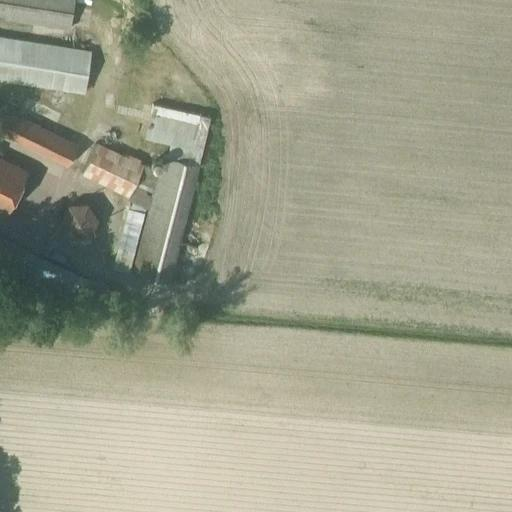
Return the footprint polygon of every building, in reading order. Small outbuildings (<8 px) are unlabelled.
[(74,0),(0,0),(0,16),(69,27),(74,0)] [(0,77),(85,91),(90,52),(0,36),(0,77)] [(210,119),(211,115),(201,113),(201,114),(153,103),(152,111),(151,111),(145,137),(170,142),(167,158),(163,157),(160,169),(143,163),(144,163),(97,141),(82,173),(129,195),(127,200),(132,202),(131,207),(128,207),(113,266),(129,270),(145,211),(146,207),(144,207),(144,206),(150,208),(133,274),(168,283),(198,166),(209,118),(210,119)] [(0,110),(0,132),(68,165),(77,147),(0,110)] [(0,159),(0,208),(6,211),(25,172),(0,159)] [(69,205),(61,220),(71,235),(90,234),(97,217),(87,203),(69,205)] [(0,234),(0,273),(8,277),(13,268),(18,270),(29,248),(0,234)] [(18,270),(16,274),(80,303),(88,284),(91,279),(92,277),(29,248),(18,270)] [(113,289),(91,279),(88,284),(90,285),(86,293),(107,303),(113,289)]
